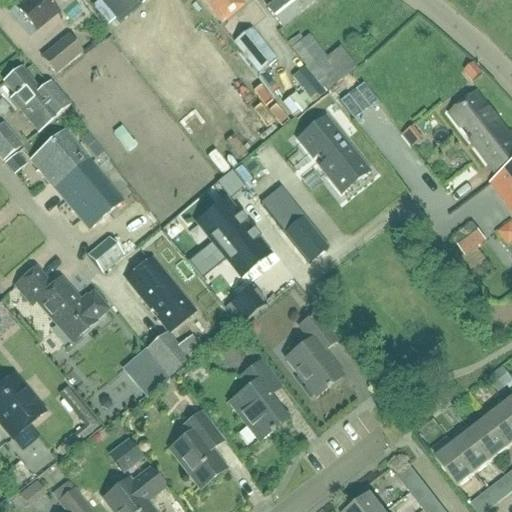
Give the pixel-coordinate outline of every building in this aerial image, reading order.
[(34,33),(73,0),(25,0),(15,9),(34,33)] [(139,10),(131,0),(100,0),(98,2),(117,27),(139,10)] [(199,0),(220,26),(244,6),(238,0),(199,0)] [(281,31),(316,3),(313,0),(277,0),(264,10),(281,31)] [(258,77),(275,62),(251,30),(231,45),(258,77)] [(304,70),(324,95),(338,83),(354,69),(339,49),(326,59),(308,37),(302,41),(298,36),(286,45),(290,50),(289,51),(304,70)] [(53,77),(79,55),(65,39),(39,60),(53,77)] [(473,66),(464,73),(473,84),(482,77),(473,66)] [(37,95),(17,71),(2,84),(14,98),(10,101),(37,134),(67,109),(48,86),(37,95)] [(485,108),(475,96),(448,116),(499,181),(511,170),(511,137),(510,135),(508,137),(497,122),(492,124),(485,114),(488,109),(487,108),(485,108)] [(297,100),(281,107),(290,125),(305,118),(297,100)] [(367,173),(324,121),(298,143),(319,169),(322,167),(329,175),(326,177),(341,195),(367,173)] [(0,162),(2,165),(23,149),(2,125),(0,127),(0,162)] [(58,199),(92,170),(62,135),(28,164),(58,199)] [(94,144),(86,150),(95,162),(93,163),(99,170),(100,169),(108,163),(94,144)] [(92,170),(58,199),(87,233),(121,205),(92,170)] [(511,170),(499,181),(490,188),(511,217),(511,170)] [(229,176),(214,188),(221,196),(223,194),(229,202),(242,191),(229,176)] [(221,206),(194,228),(208,245),(199,253),(206,262),(242,233),(221,206)] [(326,252),(302,221),(283,235),(308,267),(326,252)] [(451,241),(457,248),(477,233),(471,225),(451,241)] [(242,233),(206,262),(213,271),(223,263),(237,281),(263,259),(242,233)] [(123,258),(108,241),(87,259),(101,276),(123,258)] [(168,336),(194,314),(152,262),(125,283),(168,336)] [(50,289),(35,271),(15,289),(31,307),(35,304),(70,345),(96,323),(95,322),(106,312),(92,295),(80,305),(59,281),(50,289)] [(264,309),(250,292),(224,312),(238,329),(264,309)] [(0,311),(0,339),(14,328),(0,311)] [(314,402),(327,392),(327,391),(341,380),(322,356),(335,346),(314,318),(297,330),(308,344),(284,363),(314,402)] [(189,364),(167,337),(146,353),(168,381),(189,364)] [(156,388),(166,379),(144,354),(134,363),(156,388)] [(257,447),(273,434),(272,433),(285,423),(267,400),(278,391),(258,365),(239,379),(248,390),(226,407),(257,447)] [(126,372),(100,390),(112,408),(138,390),(126,372)] [(44,416),(13,379),(0,389),(0,424),(3,429),(1,430),(12,443),(44,416)] [(168,384),(156,392),(169,411),(181,403),(168,384)] [(101,432),(71,396),(63,403),(89,435),(91,433),(94,437),(101,432)] [(509,450),(511,448),(511,417),(504,407),(487,421),(509,450)] [(207,451),(219,442),(199,416),(181,431),(187,439),(183,442),(178,441),(170,446),(170,452),(169,453),(198,491),(224,472),(207,451)] [(469,434),(492,464),(509,450),(487,421),(469,434)] [(474,477),(492,464),(469,434),(451,448),(474,477)] [(122,478),(143,462),(128,442),(107,458),(122,478)] [(457,491),(474,477),(451,448),(434,461),(457,491)] [(13,488),(48,477),(42,460),(8,472),(13,488)] [(163,492),(147,472),(130,485),(128,483),(101,503),(107,511),(150,511),(145,505),(163,492)] [(410,497),(422,488),(417,481),(404,490),(410,497)] [(496,506),(503,501),(494,488),(486,494),(496,506)] [(36,489),(18,502),(24,510),(42,498),(36,489)] [(86,511),(72,493),(58,505),(63,511),(86,511)] [(46,511),(49,502),(36,498),(31,511),(46,511)] [(380,511),(370,498),(352,511),(380,511)] [(420,511),(424,511),(435,504),(430,498),(417,507),(420,511)] [(473,511),(484,511),(477,502),(469,507),(473,511)]
